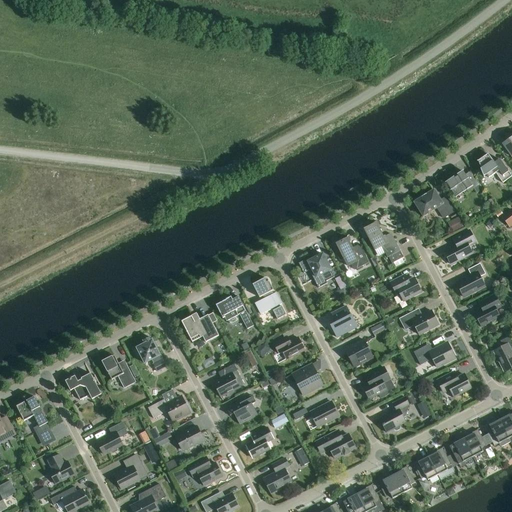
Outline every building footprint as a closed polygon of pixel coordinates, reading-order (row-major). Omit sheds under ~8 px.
[(507,139),(508,140),(502,145),(511,158),(511,157),(511,137),(511,138),(511,137),(507,139)] [(480,170),(484,179),(484,178),(486,176),(488,179),(495,174),(503,184),(511,177),(499,160),(494,164),(488,155),(478,162),(477,162),(477,163),(478,162),(479,165),(482,169),(480,170)] [(472,187),(465,176),(462,172),(446,183),(456,198),(472,187)] [(474,189),(477,194),(483,190),(480,186),(474,189)] [(414,203),(423,218),(437,209),(443,219),(449,215),(434,191),(426,196),(426,195),(421,198),(421,199),(420,199),(418,199),(415,200),(415,203),(414,203)] [(486,203),(492,212),(496,209),(490,200),(486,203)] [(502,218),(509,227),(511,225),(511,211),(511,210),(502,218)] [(447,223),(452,233),(463,228),(458,218),(447,223)] [(485,225),(490,229),(495,224),(490,220),(485,225)] [(387,258),(388,258),(392,265),(403,258),(391,235),(390,235),(383,238),(378,228),(379,227),(377,222),(370,226),(371,227),(364,231),(375,251),(381,247),(387,258)] [(468,247),(475,243),(469,231),(453,240),(456,246),(444,253),(450,265),(472,254),(468,247)] [(340,253),(336,255),(340,261),(343,260),(347,267),(351,264),(354,271),(368,264),(361,249),(354,252),(348,239),(336,245),(340,253)] [(334,278),(330,271),(331,271),(323,255),(310,262),(308,259),(298,264),(304,274),(309,271),(318,289),(327,284),(326,282),(334,278)] [(468,271),(471,276),(464,280),(464,281),(456,285),(463,298),(471,294),(472,295),(485,288),(480,278),(485,275),(480,264),(468,271)] [(343,276),(337,278),(342,288),(347,286),(343,276)] [(401,297),(403,302),(421,293),(414,279),(407,283),(405,282),(402,278),(390,284),(397,297),(399,297),(401,297)] [(255,304),(261,315),(272,310),(277,320),(286,316),(281,307),(279,308),(279,306),(282,305),(276,293),(273,295),(271,292),(273,291),(268,280),(267,280),(266,279),(265,279),(264,280),(252,286),(253,286),(259,299),(263,297),(264,299),(255,304)] [(336,293),(339,300),(343,298),(344,300),(350,297),(346,288),(336,293)] [(496,310),(501,308),(495,295),(482,302),(485,308),(474,314),(481,328),(500,318),(496,310)] [(239,319),(237,316),(239,315),(247,330),(253,327),(238,297),(232,301),(231,298),(226,300),(226,301),(216,306),(223,319),(224,318),(226,322),(227,322),(229,325),(231,325),(238,322),(239,319)] [(331,315),(336,323),(330,326),(337,339),(357,328),(351,316),(350,316),(346,307),(331,315)] [(414,312),(399,320),(405,331),(414,326),(419,336),(438,326),(431,312),(417,319),(414,312)] [(192,343),(203,338),(205,343),(219,337),(208,316),(195,323),(192,317),(181,322),(192,343)] [(371,330),(374,337),(386,330),(383,323),(371,330)] [(502,329),(506,336),(511,332),(509,326),(502,329)] [(503,347),(493,352),(504,373),(510,369),(511,370),(511,369),(511,353),(511,352),(511,351),(511,340),(510,337),(500,342),(503,347)] [(143,342),(144,343),(132,349),(137,358),(141,357),(145,364),(153,360),(155,364),(153,365),(157,372),(166,368),(156,348),(156,347),(155,344),(154,344),(152,341),(151,341),(150,338),(143,342)] [(282,352),(287,360),(304,351),(298,339),(290,343),(287,338),(273,345),(278,354),(282,352)] [(344,348),(354,369),(361,365),(361,364),(372,358),(363,340),(352,346),(351,345),(344,348)] [(271,351),(267,347),(268,346),(266,343),(261,347),(260,346),(255,350),(262,358),(271,351)] [(413,353),(420,366),(432,360),(436,368),(455,358),(448,344),(435,351),(435,350),(429,353),(426,346),(413,353)] [(118,378),(124,389),(136,383),(125,363),(120,367),(114,356),(102,363),(112,381),(118,378)] [(259,363),(255,356),(251,358),(255,366),(259,363)] [(245,385),(237,371),(234,365),(221,372),(223,377),(223,379),(221,380),(213,384),(214,386),(212,387),(216,394),(218,393),(221,398),(226,395),(227,398),(235,394),(234,391),(239,388),(245,385)] [(285,379),(294,385),(296,383),(303,397),(323,386),(312,365),(285,379)] [(395,389),(384,368),(365,378),(368,385),(363,388),(369,400),(378,395),(381,400),(389,395),(387,393),(395,389)] [(437,381),(443,394),(449,391),(453,398),(471,389),(464,375),(457,379),(454,372),(437,381)] [(74,390),(80,401),(90,396),(92,400),(101,395),(91,374),(77,381),(75,377),(65,382),(70,392),(74,390)] [(434,385),(432,380),(421,384),(424,390),(434,385)] [(257,416),(252,405),(255,403),(252,396),(227,409),(230,416),(234,415),(239,425),(257,416)] [(416,403),(413,396),(408,399),(411,406),(416,403)] [(164,400),(148,409),(153,419),(167,412),(173,423),(183,418),(183,419),(192,414),(188,405),(186,406),(181,397),(166,405),(164,400)] [(39,427),(35,430),(41,441),(52,436),(46,424),(48,424),(34,398),(16,407),(24,422),(34,417),(39,427)] [(405,418),(408,409),(407,407),(409,406),(405,398),(393,404),(396,411),(379,419),(386,434),(393,430),(394,431),(397,432),(400,431),(401,427),(400,427),(406,423),(403,418),(405,418)] [(420,403),(424,418),(432,416),(428,401),(420,403)] [(310,413),(318,428),(339,417),(331,403),(310,413)] [(284,413),(281,407),(275,410),(278,416),(284,413)] [(293,416),(296,421),(308,415),(305,409),(293,416)] [(509,416),(500,421),(511,444),(511,443),(511,412),(508,414),(509,416)] [(288,422),(284,415),(278,418),(282,426),(288,422)] [(0,442),(15,435),(6,418),(1,421),(0,418),(0,442)] [(511,444),(500,421),(490,426),(489,424),(484,427),(488,436),(492,443),(494,446),(499,444),(501,447),(510,442),(511,444)] [(112,436),(97,444),(103,455),(110,452),(111,453),(113,454),(117,452),(117,450),(117,448),(123,445),(120,439),(128,435),(125,429),(122,423),(109,430),(112,436)] [(179,446),(181,445),(184,451),(197,445),(198,446),(204,442),(197,427),(184,433),(183,432),(174,436),(179,446)] [(254,443),(246,447),(252,459),(270,450),(266,443),(273,439),(268,429),(251,437),(254,443)] [(473,435),(464,440),(473,458),(483,452),(481,449),(486,446),(482,439),(477,430),(472,433),(473,435)] [(315,443),(321,455),(330,450),(335,460),(343,455),(344,457),(350,454),(349,452),(355,449),(348,435),(342,439),(338,431),(315,443)] [(150,441),(145,432),(139,435),(144,444),(150,441)] [(154,441),(158,449),(173,441),(169,433),(154,441)] [(453,454),(450,456),(455,467),(459,465),(460,469),(466,466),(464,462),(473,458),(464,440),(455,444),(454,442),(448,445),(453,454)] [(156,452),(152,444),(144,448),(148,456),(151,455),(151,454),(152,454),(156,452)] [(303,466),(311,462),(304,447),(296,451),(303,466)] [(438,453),(428,458),(438,476),(455,467),(450,456),(447,457),(442,448),(437,451),(438,453)] [(49,472),(55,485),(74,475),(68,462),(64,464),(59,455),(47,461),(52,470),(49,472)] [(147,477),(141,465),(136,456),(124,463),(127,469),(114,476),(121,490),(140,480),(147,477)] [(211,466),(206,457),(187,467),(193,479),(198,476),(204,487),(222,477),(216,464),(211,466)] [(438,476),(428,458),(419,463),(418,461),(413,464),(421,480),(426,478),(428,481),(438,476)] [(276,474),(263,480),(271,495),(275,493),(276,493),(280,491),(281,490),(292,484),(284,469),(289,467),(285,459),(272,466),(276,474)] [(175,470),(171,462),(166,465),(170,473),(175,470)] [(402,472),(393,477),(402,494),(412,489),(410,486),(415,483),(406,467),(401,470),(402,472)] [(181,471),(171,476),(175,483),(184,478),(181,471)] [(402,494),(393,477),(384,481),(383,479),(377,482),(386,499),(391,496),(392,500),(402,494)] [(0,511),(6,509),(3,501),(17,494),(10,481),(0,486),(0,511)] [(143,493),(146,499),(130,507),(132,511),(156,511),(159,511),(155,503),(166,498),(160,485),(143,493)] [(380,502),(371,485),(366,488),(367,490),(358,495),(366,511),(368,511),(377,508),(378,511),(381,511),(384,511),(380,502)] [(83,491),(78,493),(74,487),(56,497),(50,500),(54,506),(59,503),(62,502),(67,511),(77,511),(77,510),(89,504),(83,491)] [(41,499),(37,492),(33,494),(36,501),(41,499)] [(219,494),(200,503),(205,511),(210,511),(215,510),(217,511),(218,511),(233,511),(239,508),(235,502),(236,500),(234,497),(233,496),(232,495),(223,499),(221,498),(219,494)] [(366,511),(358,495),(348,500),(347,498),(342,501),(347,511),(366,511)]
